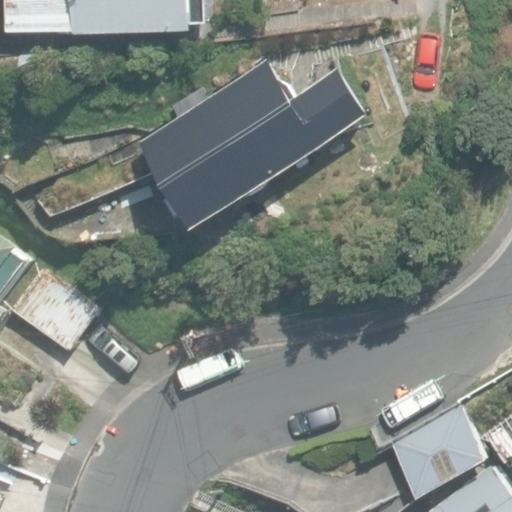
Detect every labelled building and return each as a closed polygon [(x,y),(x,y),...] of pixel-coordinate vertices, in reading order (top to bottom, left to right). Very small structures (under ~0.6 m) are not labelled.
[(16,0),(17,34),(207,28),(206,0),(16,0)] [(150,141),(206,227),(384,113),(352,63),(301,96),(277,59),(150,141)] [(0,303),(35,258),(0,231),(0,303)] [(11,304),(77,349),(104,311),(38,266),(11,304)] [(392,441),(423,496),(501,453),(470,398),(392,441)] [(511,511),(511,483),(499,465),(435,511),(511,511)] [(0,502),(10,480),(0,475),(0,502)]
